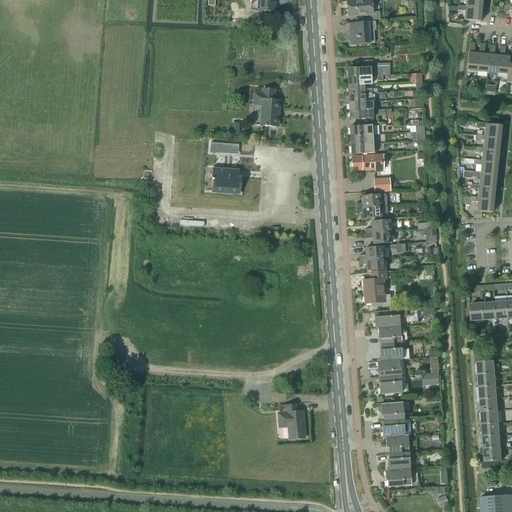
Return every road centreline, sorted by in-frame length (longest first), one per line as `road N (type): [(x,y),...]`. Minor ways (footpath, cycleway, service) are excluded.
road 1 (secondary): [(344,457),(310,0)]
road 2 (track): [(264,379),(149,372),(118,359),(112,341)]
